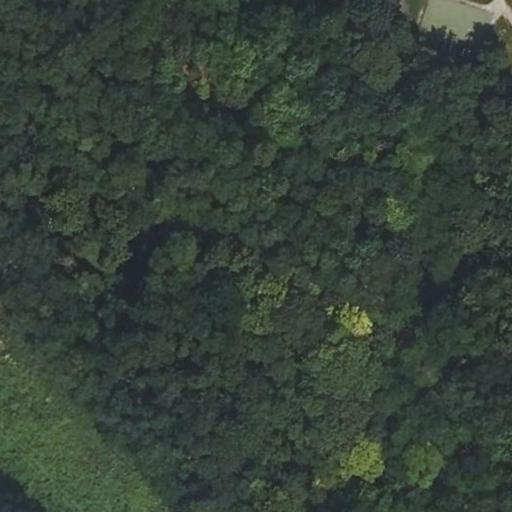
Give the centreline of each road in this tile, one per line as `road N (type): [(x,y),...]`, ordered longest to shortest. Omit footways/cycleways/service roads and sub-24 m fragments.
road 1 (track): [(436,378),(388,311),(330,267),(162,211),(0,118)]
road 2 (track): [(477,511),(436,378)]
